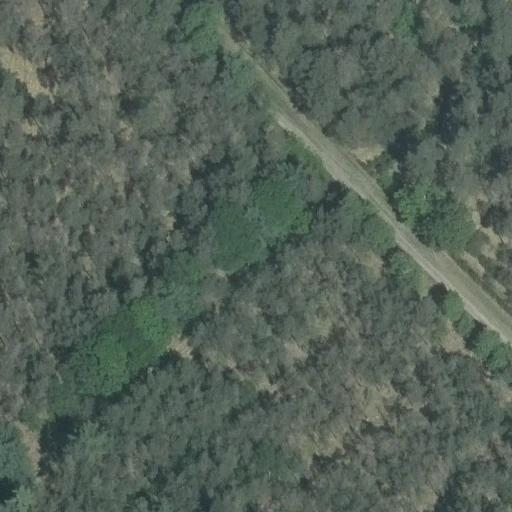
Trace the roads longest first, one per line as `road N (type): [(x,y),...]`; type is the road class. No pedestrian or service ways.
road 1 (track): [(347,185),(0,486)]
road 2 (track): [(167,0),(347,185)]
road 3 (track): [(511,348),(347,185)]
